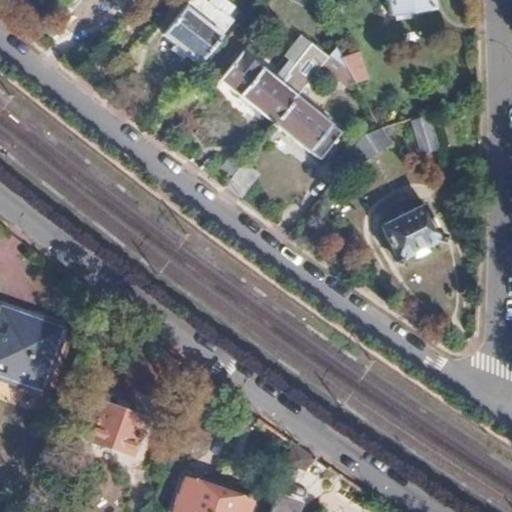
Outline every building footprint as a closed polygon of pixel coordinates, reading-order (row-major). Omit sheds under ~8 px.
[(184,0),(162,30),(199,57),(231,15),(218,6),(221,2),(218,0),(184,0)] [(428,0),(385,0),(387,13),(430,7),(428,0)] [(274,122),(326,55),(309,39),(284,69),(288,72),(281,81),(240,47),(217,76),(274,122)] [(367,73),(355,50),(340,57),(343,63),(352,80),(367,73)] [(341,131),(296,93),(274,122),(309,150),(311,148),(322,156),(341,131)] [(435,144),(427,117),(412,121),(420,149),(435,144)] [(388,143),(378,127),(364,134),(353,146),(358,155),(361,161),(388,143)] [(243,197),(260,173),(244,161),(227,185),(236,192),(243,197)] [(441,234),(424,202),(380,225),(396,256),(441,234)] [(65,324),(2,301),(0,306),(0,371),(42,387),(65,324)] [(139,421),(93,403),(79,438),(125,456),(139,421)] [(304,468),(313,455),(293,441),(286,462),(304,468)] [(168,511),(171,511),(253,511),(256,503),(250,501),(252,493),(190,473),(188,480),(179,477),(168,511)] [(292,511),(296,502),(275,494),(268,511),(292,511)]
